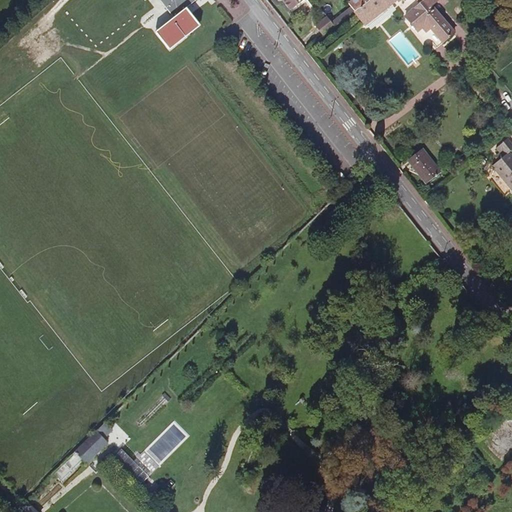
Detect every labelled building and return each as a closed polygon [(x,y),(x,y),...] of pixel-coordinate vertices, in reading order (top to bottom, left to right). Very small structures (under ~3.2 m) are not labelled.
[(160,0),(172,15),(181,8),(184,12),(175,19),(161,30),(176,47),(202,26),(187,9),(193,4),(190,1),(191,0),(160,0)] [(281,0),(290,11),(304,0),(281,0)] [(353,0),(348,4),(351,8),(354,12),(369,0),(353,0)] [(369,0),(354,12),(365,25),(396,0),(398,2),(399,0),(416,0),(419,3),(405,17),(418,31),(423,27),(427,31),(431,28),(443,42),(454,33),(431,6),(437,0),(369,0)] [(184,12),(181,8),(172,15),(175,19),(184,12)] [(354,12),(351,8),(340,16),(344,21),(354,12)] [(344,21),(340,16),(332,23),(335,27),(344,21)] [(332,23),(327,17),(315,25),(324,36),(335,27),(332,23)] [(511,149),(511,144),(507,139),(496,148),(500,153),(503,157),(498,161),(492,166),(511,190),(511,156),(509,152),(511,149)] [(422,149),(408,160),(427,184),(440,173),(422,149)] [(164,393),(137,421),(143,427),(171,399),(164,393)] [(106,423),(75,453),(84,462),(87,464),(108,443),(105,440),(108,438),(106,436),(112,430),(106,423)] [(113,456),(141,484),(149,476),(121,449),(113,456)] [(75,453),(54,474),(62,483),(84,462),(75,453)] [(26,502),(21,507),(26,511),(31,506),(26,502)]
